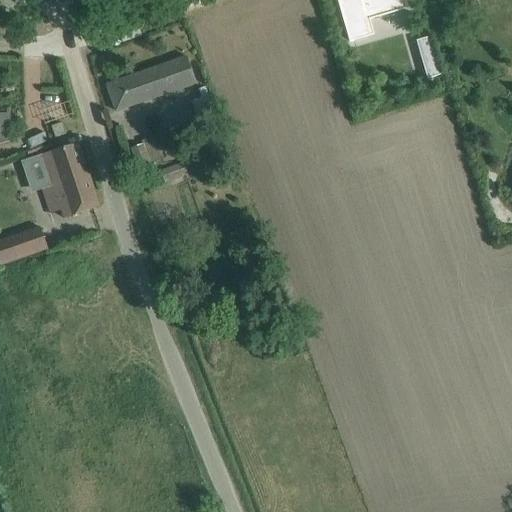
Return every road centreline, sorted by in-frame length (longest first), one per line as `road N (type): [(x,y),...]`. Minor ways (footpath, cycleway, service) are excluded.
road 1 (unclassified): [(230,511),(121,218),(54,0)]
road 2 (track): [(193,0),(68,40),(0,43)]
